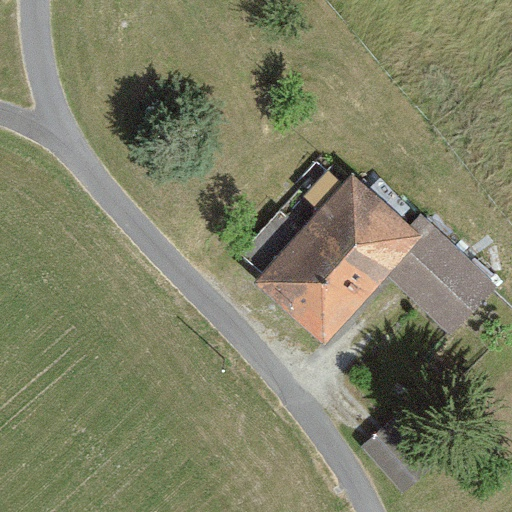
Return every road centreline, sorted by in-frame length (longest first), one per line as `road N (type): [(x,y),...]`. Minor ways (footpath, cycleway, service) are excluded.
road 1 (unclassified): [(374,511),(342,448),(57,125)]
road 2 (unclassified): [(57,125),(37,0)]
